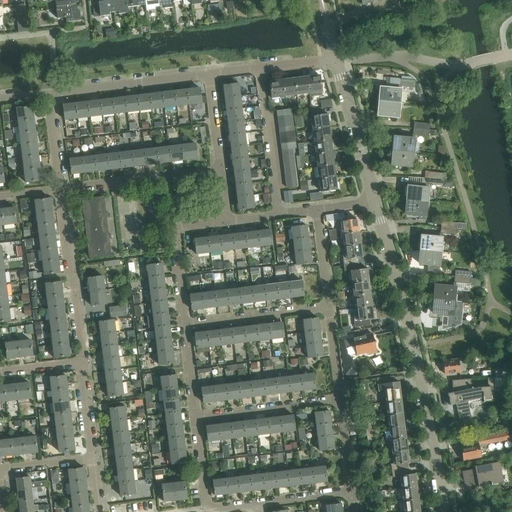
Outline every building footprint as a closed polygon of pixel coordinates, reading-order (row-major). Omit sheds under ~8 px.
[(58,0),(55,0),(55,1),(56,10),(77,8),(75,0),(58,0)] [(114,13),(112,0),(102,0),(103,2),(98,2),(100,17),(110,16),(110,13),(114,13)] [(112,0),(114,13),(118,12),(119,15),(128,14),(128,8),(127,8),(126,0),(122,0),(121,0),(112,0)] [(144,0),(146,6),(145,6),(146,11),(156,10),(156,8),(160,7),(158,0),(144,0)] [(158,0),(160,7),(164,7),(164,9),(174,8),(173,2),(172,0),(158,0)] [(77,8),(56,10),(57,19),(66,18),(66,23),(81,21),(80,16),(78,16),(77,8)] [(307,77),(309,93),(322,92),(319,76),(307,77)] [(309,93),(307,77),(294,79),(296,95),(309,93)] [(294,79),(282,80),(284,96),(296,95),(294,79)] [(284,96),(282,80),(269,82),(271,98),(284,96)] [(399,86),(415,88),(416,81),(400,80),(399,86)] [(223,86),(225,98),(240,96),(238,84),(223,86)] [(187,90),(189,105),(202,103),(200,88),(187,90)] [(380,102),(400,104),(401,90),(381,88),(380,102)] [(175,91),(177,106),(189,105),(187,90),(175,91)] [(162,93),(164,108),(177,106),(175,91),(162,93)] [(150,95),(152,110),(164,108),(162,93),(150,95)] [(152,110),(150,95),(137,96),(139,111),(152,110)] [(125,98),(127,113),(139,111),(137,96),(125,98)] [(240,96),(225,98),(226,111),(241,109),(240,96)] [(125,98),(113,99),(115,114),(127,113),(125,98)] [(113,99),(100,101),(102,116),(115,114),(113,99)] [(100,101),(88,102),(90,117),(102,116),(100,101)] [(90,117),(88,102),(75,104),(77,119),(90,117)] [(400,104),(380,102),(378,116),(398,118),(400,104)] [(77,119),(75,104),(62,105),(64,120),(77,119)] [(16,108),(18,121),(34,119),(32,106),(16,108)] [(226,111),(228,123),(243,121),(241,109),(226,111)] [(311,117),(313,130),(329,128),(327,115),(311,117)] [(18,121),(19,133),(35,132),(34,119),(18,121)] [(228,123),(229,136),(244,134),(243,121),(228,123)] [(313,130),(314,142),(330,140),(329,128),(313,130)] [(37,144),(35,132),(19,133),(21,146),(37,144)] [(244,134),(229,136),(231,148),(246,146),(244,134)] [(393,152),(413,153),(418,154),(419,142),(414,142),(414,140),(395,138),(393,152)] [(330,140),(314,142),(316,154),(332,152),(330,140)] [(21,146),(22,158),(38,156),(37,144),(21,146)] [(182,146),(183,161),(197,159),(195,144),(182,146)] [(183,161),(182,146),(169,147),(170,162),(183,161)] [(246,146),(231,148),(232,160),(247,158),(246,146)] [(156,149),(158,164),(170,162),(169,147),(156,149)] [(156,149),(144,150),(146,165),(158,164),(156,149)] [(146,165),(144,150),(132,152),(133,167),(146,165)] [(119,153),(121,168),(133,167),(132,152),(119,153)] [(316,154),(317,167),(334,165),(332,152),(316,154)] [(413,153),(393,152),(392,165),(412,167),(413,153)] [(121,168),(119,153),(107,155),(109,170),(121,168)] [(107,155),(94,157),(96,171),(109,170),(107,155)] [(22,158),(24,170),(40,168),(38,156),(22,158)] [(94,157),(82,158),(84,173),(96,171),(94,157)] [(84,173),(82,158),(69,160),(71,175),(84,173)] [(232,160),(234,173),(249,171),(247,158),(232,160)] [(334,165),(317,167),(319,179),(335,177),(334,165)] [(40,168),(24,170),(26,183),(41,181),(40,168)] [(249,171),(234,173),(236,185),(250,183),(249,171)] [(427,179),(443,180),(444,174),(428,172),(427,179)] [(335,177),(319,179),(320,192),(337,190),(335,177)] [(407,201),(427,203),(428,185),(442,186),(443,180),(427,179),(422,178),(422,188),(408,187),(407,201)] [(236,185),(237,198),(252,196),(250,183),(236,185)] [(286,202),(293,201),(292,190),(285,191),(286,202)] [(252,196),(237,198),(239,210),(254,208),(252,196)] [(34,200),(36,213),(52,211),(50,198),(34,200)] [(83,200),(90,258),(111,255),(109,240),(111,240),(111,235),(108,235),(106,218),(109,217),(108,213),(105,213),(103,198),(83,200)] [(427,203),(407,201),(406,215),(409,215),(416,216),(416,218),(419,218),(418,220),(425,220),(426,217),(427,203)] [(1,210),(3,225),(16,224),(14,208),(1,210)] [(52,211),(36,213),(38,225),(53,223),(52,211)] [(341,222),(342,234),(359,232),(357,219),(341,222)] [(441,228),(457,230),(457,223),(442,221),(441,228)] [(55,236),(53,223),(38,225),(39,238),(55,236)] [(291,228),(293,240),(308,238),(306,226),(291,228)] [(421,250),(441,252),(442,234),(456,236),(457,230),(441,228),(440,234),(435,233),(435,235),(432,235),(432,237),(422,236),(421,250)] [(258,232),(259,247),(272,245),(270,230),(258,232)] [(258,232),(245,233),(247,248),(259,247),(258,232)] [(360,245),(359,232),(342,234),(344,247),(360,245)] [(233,235),(235,250),(247,248),(245,233),(233,235)] [(275,235),(276,242),(285,241),(284,234),(275,235)] [(220,236),(222,251),(235,250),(233,235),(220,236)] [(55,236),(39,238),(41,250),(56,248),(55,236)] [(208,238),(210,253),(222,251),(220,236),(208,238)] [(210,253),(208,238),(194,240),(196,254),(210,253)] [(308,238),(293,240),(295,253),(309,251),(308,238)] [(343,260),(343,266),(358,264),(357,258),(362,257),(360,245),(344,247),(346,260),(343,260)] [(41,250),(42,263),(58,261),(56,248),(41,250)] [(441,252),(421,250),(419,264),(428,265),(427,275),(432,275),(433,269),(439,269),(439,266),(441,252)] [(309,251),(295,253),(296,266),(311,264),(309,251)] [(58,261),(42,263),(44,275),(60,273),(58,261)] [(149,265),(150,278),(163,276),(162,264),(149,265)] [(358,264),(343,266),(344,272),(351,271),(352,284),(369,282),(367,269),(359,270),(358,264)] [(454,278),(470,279),(471,272),(455,271),(454,278)] [(213,274),(215,286),(217,286),(218,282),(222,281),(221,273),(213,274)] [(202,282),(201,275),(190,276),(191,283),(202,282)] [(88,278),(90,292),(105,290),(103,276),(88,278)] [(163,276),(150,278),(152,290),(165,289),(163,276)] [(289,283),(291,298),(304,296),(302,281),(289,283)] [(45,284),(47,296),(62,294),(61,282),(45,284)] [(352,284),(354,296),(370,294),(369,282),(352,284)] [(291,298),(289,283),(277,284),(279,299),(291,298)] [(264,286),(266,301),(279,299),(277,284),(264,286)] [(434,300),(454,302),(456,287),(449,287),(450,284),(446,284),(446,286),(435,285),(434,300)] [(266,301),(264,286),(252,288),(254,303),(266,301)] [(252,288),(239,289),(241,304),(254,303),(252,288)] [(152,290),(153,303),(166,301),(165,289),(152,290)] [(227,291),(229,306),(241,304),(239,289),(227,291)] [(105,290),(90,292),(91,306),(106,304),(105,290)] [(227,291),(215,292),(217,307),(229,306),(227,291)] [(202,294),(204,309),(217,307),(215,292),(202,294)] [(62,294),(47,296),(48,308),(64,307),(62,294)] [(204,309),(202,294),(189,295),(191,310),(204,309)] [(370,294),(354,296),(355,309),(372,307),(370,294)] [(0,297),(0,309),(9,309),(7,297),(0,297)] [(454,302),(434,300),(433,314),(443,314),(443,317),(447,317),(447,315),(453,315),(454,302)] [(153,303),(155,315),(168,314),(166,301),(153,303)] [(109,308),(110,318),(127,316),(126,305),(109,308)] [(65,319),(64,307),(48,308),(50,321),(65,319)] [(372,307),(355,309),(356,316),(354,316),(355,321),(354,321),(355,328),(370,326),(370,319),(373,319),(372,307)] [(9,309),(0,309),(0,322),(10,321),(9,309)] [(168,314),(155,315),(156,328),(169,326),(168,314)] [(303,320),(304,333),(319,331),(318,318),(303,320)] [(450,325),(466,327),(467,320),(451,318),(450,325)] [(50,321),(51,333),(67,332),(65,319),(50,321)] [(99,322),(100,334),(115,333),(114,320),(99,322)] [(269,324),(271,339),(284,338),(282,323),(269,324)] [(257,326),(258,341),(271,339),(269,324),(257,326)] [(25,326),(26,335),(34,334),(33,325),(25,326)] [(171,338),(169,326),(156,328),(157,340),(171,338)] [(244,327),(246,342),(258,341),(257,326),(244,327)] [(246,342),(244,327),(232,329),(234,344),(246,342)] [(232,329),(219,331),(221,345),(234,344),(232,329)] [(219,331),(207,332),(209,347),(221,345),(219,331)] [(319,331),(304,333),(306,345),(321,344),(319,331)] [(67,332),(51,333),(53,346),(68,344),(67,332)] [(209,347),(207,332),(194,334),(196,349),(197,348),(197,353),(209,352),(209,347)] [(341,345),(344,344),(345,349),(355,347),(356,355),(367,352),(368,355),(377,353),(372,335),(354,339),(353,332),(339,335),(341,345)] [(100,334),(102,347),(117,345),(115,333),(100,334)] [(172,351),(171,338),(157,340),(159,352),(172,351)] [(18,342),(20,357),(32,356),(31,341),(18,342)] [(20,357),(18,342),(5,344),(7,359),(20,357)] [(68,344),(53,346),(54,358),(70,356),(68,344)] [(321,344),(306,345),(308,358),(323,356),(321,344)] [(102,347),(103,359),(118,358),(117,345),(102,347)] [(172,351),(159,352),(160,365),(174,363),(172,351)] [(495,355),(497,369),(509,368),(507,354),(495,355)] [(118,358),(103,359),(105,372),(120,370),(118,358)] [(465,371),(464,359),(443,361),(444,374),(465,371)] [(361,370),(362,376),(375,373),(373,367),(361,370)] [(495,370),(495,378),(510,377),(509,369),(495,370)] [(105,372),(106,384),(121,382),(120,370),(105,372)] [(301,376),(302,391),(315,389),(313,374),(301,376)] [(162,377),(163,390),(177,388),(175,375),(162,377)] [(50,378),(51,390),(67,388),(65,376),(50,378)] [(301,376),(288,377),(290,392),(302,391),(301,376)] [(276,379),(278,394),(290,392),(288,377),(276,379)] [(384,391),(386,403),(401,401),(398,382),(394,383),(393,377),(377,379),(379,391),(384,391)] [(460,413),(463,427),(472,425),(468,402),(483,400),(483,403),(485,402),(484,401),(492,400),(490,388),(494,387),(493,378),(487,379),(487,387),(477,388),(473,389),(473,388),(472,388),(471,379),(460,380),(452,381),(453,393),(447,394),(450,406),(450,405),(456,404),(458,414),(460,413)] [(276,379),(263,380),(265,395),(278,394),(276,379)] [(251,382),(253,397),(265,395),(263,380),(251,382)] [(121,382),(106,384),(108,397),(123,395),(121,382)] [(239,383),(240,398),(253,397),(251,382),(239,383)] [(16,384),(18,400),(31,398),(29,383),(16,384)] [(239,383),(226,385),(228,400),(240,398),(239,383)] [(18,400),(16,384),(3,386),(5,402),(18,400)] [(214,387),(216,402),(228,400),(226,385),(214,387)] [(216,402),(214,387),(201,388),(203,403),(216,402)] [(67,388),(51,390),(53,403),(68,401),(67,388)] [(163,390),(165,402),(178,400),(177,388),(163,390)] [(165,402),(166,414),(180,413),(178,400),(165,402)] [(53,403),(54,415),(70,413),(68,401),(53,403)] [(401,401),(386,403),(387,415),(402,413),(401,401)] [(109,409),(111,422),(126,420),(124,407),(109,409)] [(314,413),(316,426),(331,424),(329,411),(314,413)] [(54,415),(56,427),(71,425),(70,413),(54,415)] [(182,425),(180,413),(166,414),(167,427),(182,425)] [(402,413),(387,415),(389,428),(404,426),(402,413)] [(281,417),(282,432),(295,430),(293,415),(281,417)] [(268,419),(270,434),(282,432),(281,417),(268,419)] [(268,419),(256,420),(258,435),(270,434),(268,419)] [(128,432),(126,420),(111,422),(113,434),(128,432)] [(243,422),(245,437),(258,435),(256,420),(243,422)] [(231,423),(233,438),(245,437),(243,422),(231,423)] [(231,423),(218,425),(220,440),(233,438),(231,423)] [(316,426),(317,438),(332,436),(331,424),(316,426)] [(71,425),(56,427),(57,439),(73,437),(71,425)] [(167,427),(169,439),(183,438),(182,425),(167,427)] [(220,440),(218,425),(206,426),(207,441),(220,440)] [(389,428),(391,440),(405,438),(404,426),(389,428)] [(129,444),(128,432),(113,434),(114,446),(129,444)] [(463,459),(463,460),(480,457),(479,448),(487,447),(486,445),(511,440),(511,436),(511,433),(477,439),(478,444),(460,447),(461,452),(461,454),(461,458),(463,459)] [(332,436),(317,438),(319,451),(334,449),(332,436)] [(23,438),(25,454),(37,452),(36,437),(23,438)] [(73,437),(57,439),(59,452),(75,450),(73,437)] [(23,438),(11,440),(13,455),(25,454),(23,438)] [(183,438),(169,439),(170,452),(185,450),(183,438)] [(405,438),(391,440),(392,449),(388,450),(388,453),(392,452),(407,451),(405,438)] [(0,440),(0,453),(0,457),(13,455),(11,440),(0,440)] [(131,457),(129,444),(114,446),(116,459),(131,457)] [(185,450),(170,452),(172,464),(186,463),(185,450)] [(409,463),(407,451),(392,452),(394,464),(391,465),(392,471),(408,469),(407,463),(409,463)] [(116,459),(117,471),(132,469),(131,457),(116,459)] [(478,485),(478,487),(490,485),(492,485),(500,483),(498,470),(500,470),(499,462),(474,467),(475,469),(462,472),(465,487),(478,485)] [(312,468),(314,483),(327,482),(325,467),(312,468)] [(68,470),(69,483),(85,481),(84,468),(68,470)] [(314,483),(312,468),(300,470),(302,485),(314,483)] [(132,469),(117,471),(119,484),(134,482),(132,469)] [(400,476),(402,488),(416,487),(415,474),(409,475),(408,469),(392,471),(393,477),(400,476)] [(287,471),(289,487),(302,485),(300,470),(287,471)] [(287,471),(275,473),(277,488),(289,487),(287,471)] [(277,488),(275,473),(263,474),(265,490),(277,488)] [(250,476),(252,491),(265,490),(263,474),(250,476)] [(238,477),(240,493),(252,491),(250,476),(238,477)] [(35,488),(41,487),(48,486),(47,481),(46,482),(46,481),(30,483),(29,477),(16,478),(17,490),(31,488),(35,488)] [(225,479),(227,494),(240,493),(238,477),(225,479)] [(227,494),(225,479),(212,481),(214,496),(227,494)] [(69,483),(71,495),(87,493),(85,481),(69,483)] [(134,482),(119,484),(120,496),(135,494),(134,482)] [(173,484),(175,500),(187,499),(185,482),(173,484)] [(175,500),(173,484),(161,485),(163,502),(175,500)] [(402,488),(403,501),(418,499),(416,487),(402,488)] [(17,490),(19,501),(32,500),(31,488),(17,490)] [(71,495),(72,507),(88,505),(87,493),(71,495)] [(403,501),(404,511),(414,511),(419,511),(418,499),(403,501)] [(20,511),(23,511),(34,511),(38,510),(44,510),(43,505),(38,506),(38,505),(33,506),(32,500),(19,501),(20,511)]
